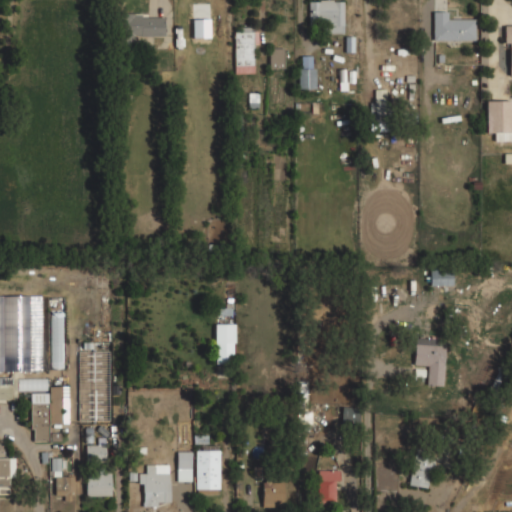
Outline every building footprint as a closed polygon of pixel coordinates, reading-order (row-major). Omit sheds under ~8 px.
[(343,0),(308,0),(308,32),(343,32),(343,0)] [(452,10),(431,10),(431,40),(475,40),(475,20),(452,20),(452,10)] [(164,14),(116,13),(115,49),(133,49),(133,35),(163,35),(164,14)] [(233,26),(233,68),(253,68),(253,26),(233,26)] [(268,68),(283,68),(283,46),(268,46),(268,68)] [(297,88),(315,88),(315,54),(297,54),(297,88)] [(385,89),(370,89),(370,123),(385,123),(385,89)] [(511,98),(484,98),(484,132),(494,132),(494,140),(511,140),(511,98)] [(452,272),(429,272),(429,284),(452,284),(452,272)] [(0,295),(0,371),(41,371),(41,295),(0,295)] [(49,369),(63,369),(63,311),(49,311),(49,369)] [(442,384),(443,345),(433,345),(433,336),(423,336),(423,343),(414,342),(413,364),(425,365),(425,384),(442,384)] [(214,343),(214,363),(232,363),(232,343),(214,343)] [(29,391),(30,441),(47,440),(47,423),(61,423),(61,385),(47,385),(47,377),(16,378),(16,391),(29,391)] [(341,422),(357,422),(357,406),(341,406),(341,422)] [(85,460),(104,460),(104,441),(85,441),(85,460)] [(218,449),(195,449),(195,494),(218,494),(218,449)] [(427,488),(435,454),(414,449),(406,483),(427,488)] [(175,481),(191,481),(191,450),(175,450),(175,481)] [(0,457),(0,493),(9,493),(8,478),(14,478),(14,457),(0,457)] [(139,473),(139,506),(159,506),(159,497),(169,497),(169,463),(146,463),(146,473),(139,473)] [(338,469),(317,469),(317,505),(338,505),(338,469)] [(110,472),(85,472),(85,495),(110,495),(110,472)] [(73,475),(54,475),(54,499),(73,499),(73,475)] [(261,506),(282,506),(282,480),(261,480),(261,506)]
